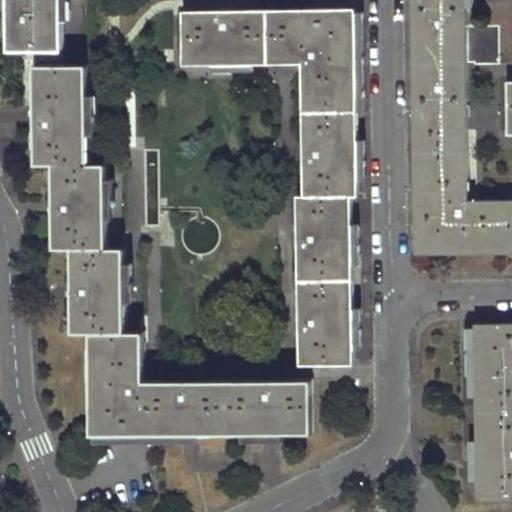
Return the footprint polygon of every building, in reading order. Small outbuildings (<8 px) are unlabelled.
[(65,0),(8,0),(10,47),(66,46),(65,0)] [(464,0),(412,0),(416,250),(511,248),(511,194),(467,195),(464,0)] [(356,4),(184,7),(185,60),(303,58),(306,192),(297,192),(300,360),(353,360),(350,190),(359,190),(356,4)] [(89,62),(34,62),(36,163),(54,162),(55,245),(71,245),(72,330),(89,329),(91,431),(311,428),(311,375),(145,377),(144,330),(127,330),(126,244),(108,244),(107,161),(90,161),(89,62)] [(511,321),(474,322),(477,492),(511,491),(511,321)]
